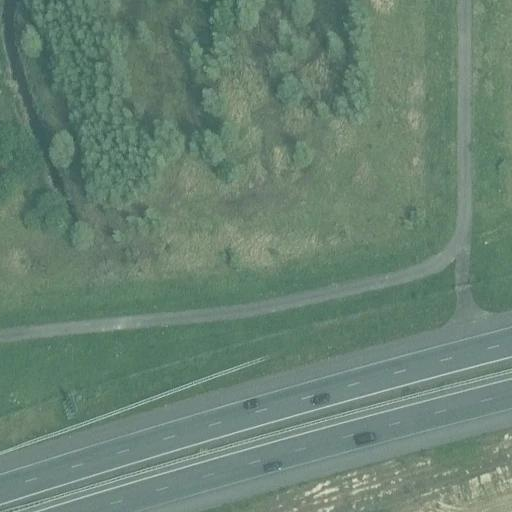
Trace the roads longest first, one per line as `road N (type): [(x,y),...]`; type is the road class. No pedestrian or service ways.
road 1 (motorway): [(511,342),(0,490)]
road 2 (motorway): [(99,511),(511,400)]
